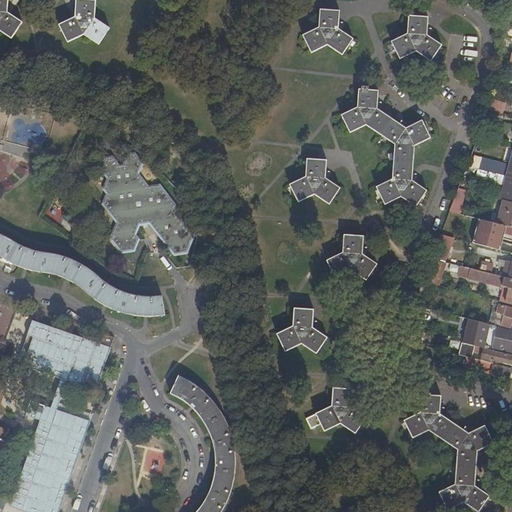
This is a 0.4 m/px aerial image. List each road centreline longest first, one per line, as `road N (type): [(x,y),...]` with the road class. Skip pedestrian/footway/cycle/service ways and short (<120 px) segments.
road 1 (residential): [(441,0),(471,16),(486,40),(386,334),(393,366),(511,398)]
road 2 (residential): [(134,358),(149,395),(188,433),(195,457),(170,511)]
road 3 (residential): [(73,511),(134,358)]
road 4 (residential): [(135,352),(128,338),(65,303),(0,281)]
road 5 (residential): [(135,352),(187,332),(191,323),(191,300),(160,252)]
